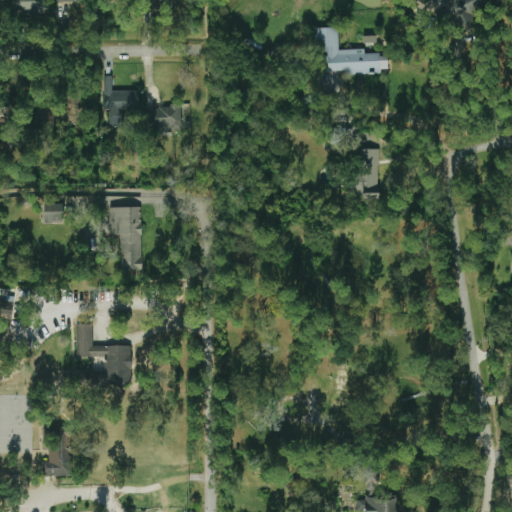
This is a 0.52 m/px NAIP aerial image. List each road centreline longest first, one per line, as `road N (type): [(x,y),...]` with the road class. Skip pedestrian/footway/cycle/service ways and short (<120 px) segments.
road 1 (residential): [(511,142),(466,152),(452,176),(492,461),(485,511)]
road 2 (residential): [(211,511),(206,188)]
road 3 (residential): [(203,49),(0,52)]
